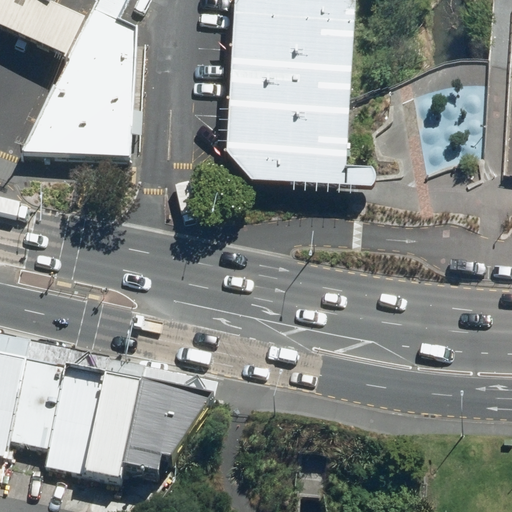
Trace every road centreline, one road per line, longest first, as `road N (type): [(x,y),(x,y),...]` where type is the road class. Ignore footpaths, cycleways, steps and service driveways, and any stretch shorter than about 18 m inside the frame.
road 1 (primary): [(0,229),(274,285),(392,318),(511,329)]
road 2 (primary): [(511,392),(340,374),(0,298)]
